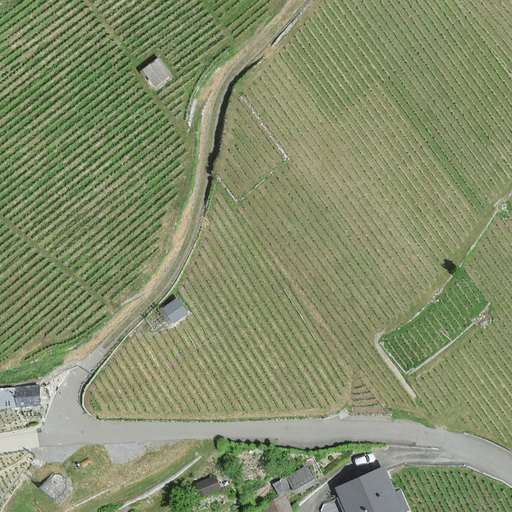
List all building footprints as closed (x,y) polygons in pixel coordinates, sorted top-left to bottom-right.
[(156,60),(143,69),(153,84),(167,74),(156,60)] [(185,314),(176,300),(163,308),(172,322),(185,314)] [(44,401),(42,385),(19,389),(22,404),(44,401)] [(17,390),(0,392),(0,407),(19,405),(17,390)] [(305,469),(275,484),(280,495),(311,480),(305,469)] [(397,511),(380,471),(336,489),(345,511),(397,511)] [(53,474),(42,487),(58,500),(68,488),(68,478),(63,474),(53,474)] [(218,489),(213,478),(196,486),(201,497),(218,489)] [(291,511),(285,498),(264,507),(266,511),(291,511)]
